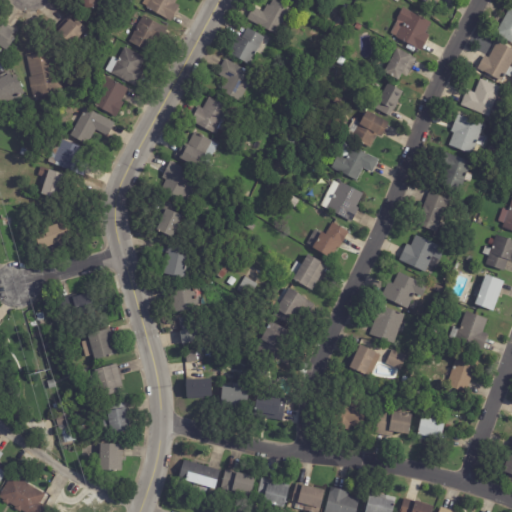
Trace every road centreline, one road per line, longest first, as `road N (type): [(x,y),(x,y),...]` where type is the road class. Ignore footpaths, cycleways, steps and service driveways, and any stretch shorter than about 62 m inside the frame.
road 1 (tertiary): [(219,0),(130,170),(120,210),(121,258),(159,370),(163,421),(140,511)]
road 2 (residential): [(477,0),(316,359),(304,453)]
road 3 (residential): [(511,499),(163,421)]
road 4 (residential): [(511,345),(462,482)]
